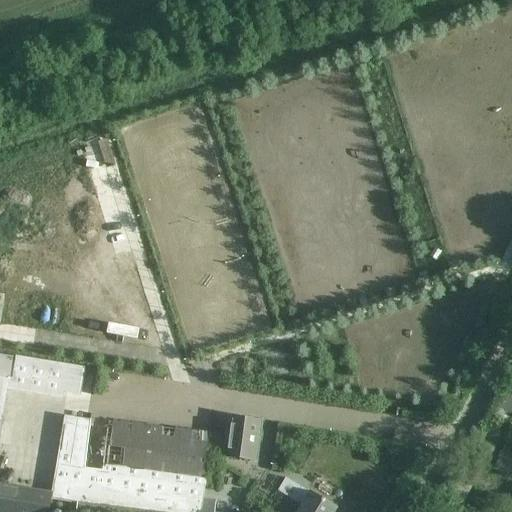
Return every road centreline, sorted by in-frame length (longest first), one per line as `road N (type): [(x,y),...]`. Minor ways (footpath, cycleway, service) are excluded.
road 1 (unknown): [(464,432),(136,393)]
road 2 (unclassified): [(415,511),(511,351)]
